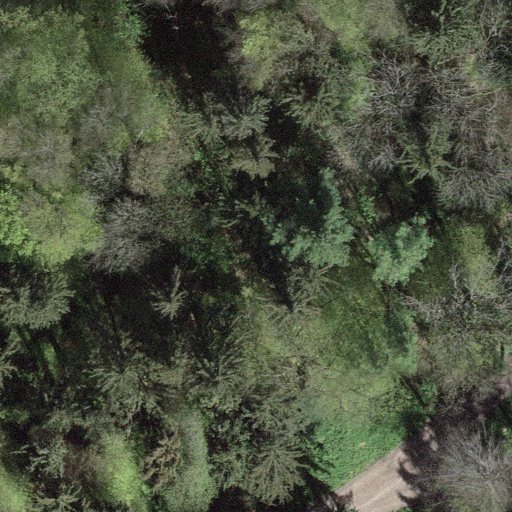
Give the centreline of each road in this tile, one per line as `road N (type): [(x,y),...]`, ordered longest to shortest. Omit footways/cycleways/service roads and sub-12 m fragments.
road 1 (track): [(511,373),(319,511)]
road 2 (track): [(338,500),(511,472)]
